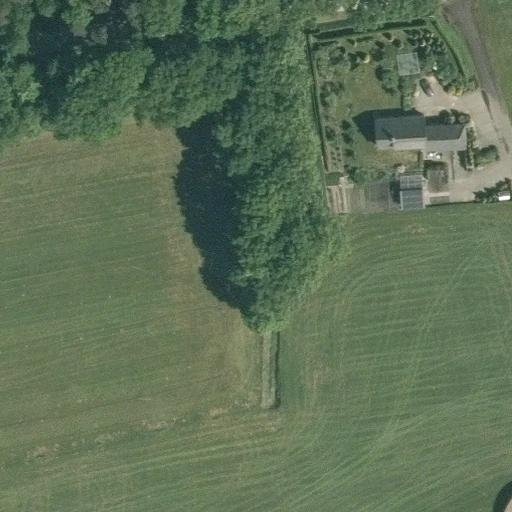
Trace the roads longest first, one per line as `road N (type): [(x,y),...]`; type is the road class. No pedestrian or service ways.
road 1 (tertiary): [(0,54),(362,0)]
road 2 (track): [(511,160),(461,0)]
